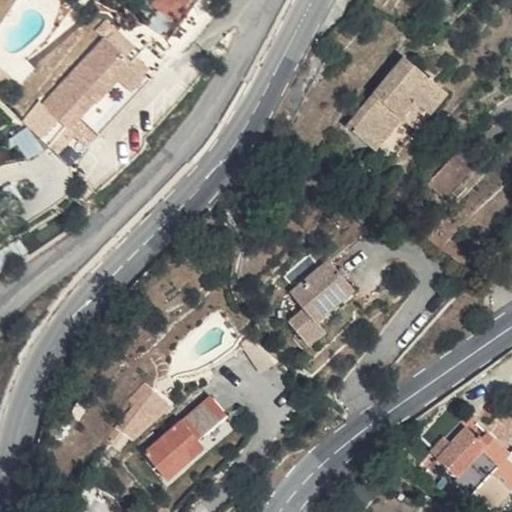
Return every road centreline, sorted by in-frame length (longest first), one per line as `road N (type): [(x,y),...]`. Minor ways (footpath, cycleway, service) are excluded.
road 1 (secondary): [(6,511),(14,436),(38,369),(79,308),(208,180),(258,106),(311,0)]
road 2 (tertiary): [(264,0),(193,132),(140,191),(0,315)]
road 3 (secondary): [(511,325),(375,420),(313,472),(281,511)]
